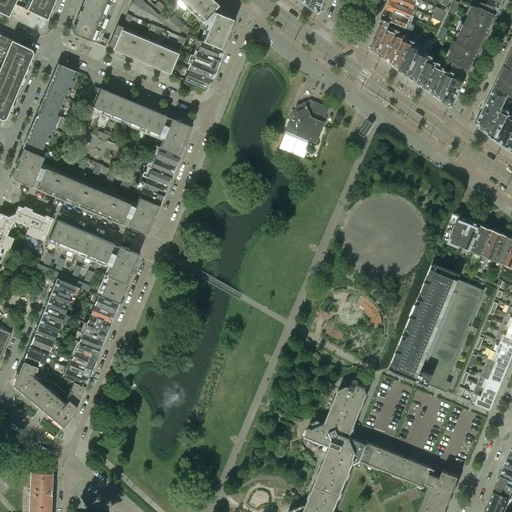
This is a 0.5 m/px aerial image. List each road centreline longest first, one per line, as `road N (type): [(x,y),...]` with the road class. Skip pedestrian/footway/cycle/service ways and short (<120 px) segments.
road 1 (residential): [(153,246),(69,460)]
road 2 (residential): [(210,111),(49,45)]
road 3 (residential): [(153,246),(0,184)]
road 4 (residential): [(210,111),(153,246)]
road 5 (residential): [(451,138),(511,17)]
road 6 (tertiary): [(451,138),(347,64)]
road 7 (residential): [(262,0),(210,111)]
